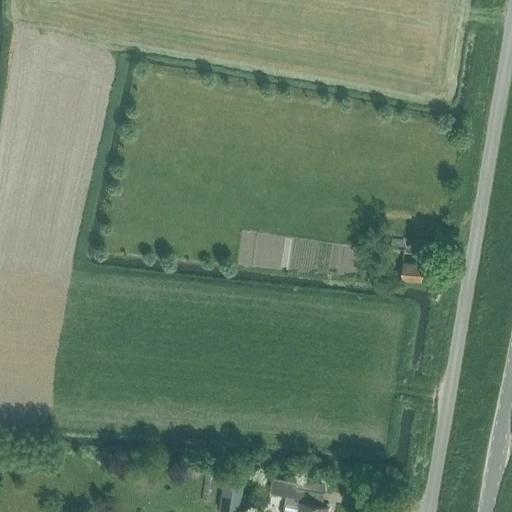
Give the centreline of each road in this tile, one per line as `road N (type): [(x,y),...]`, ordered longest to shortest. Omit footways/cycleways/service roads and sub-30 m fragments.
road 1 (tertiary): [(511,31),(430,511)]
road 2 (tertiary): [(486,511),(511,373)]
